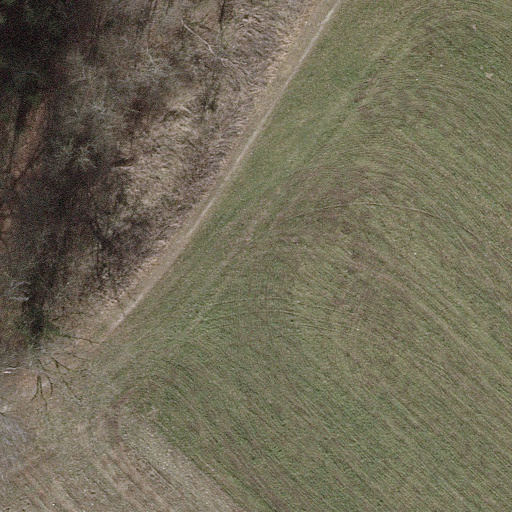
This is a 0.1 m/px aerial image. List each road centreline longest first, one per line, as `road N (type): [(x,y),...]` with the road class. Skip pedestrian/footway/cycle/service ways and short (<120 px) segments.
road 1 (track): [(0,416),(99,350),(192,228),(343,0)]
road 2 (track): [(113,0),(0,288)]
